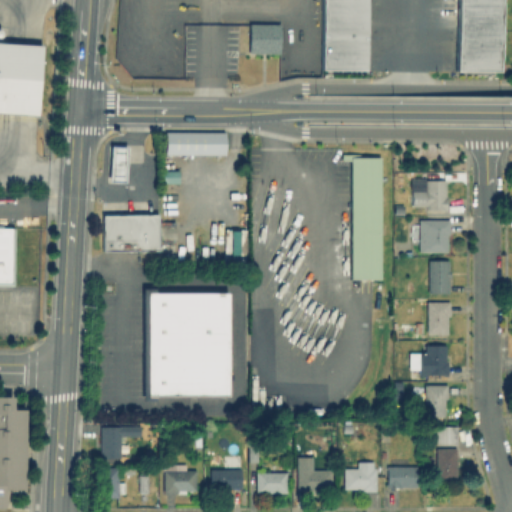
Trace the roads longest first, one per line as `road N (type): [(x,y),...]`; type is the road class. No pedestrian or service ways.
road 1 (secondary): [(55,511),(76,109)]
road 2 (residential): [(507,511),(484,399),(485,132)]
road 3 (secondary): [(511,88),(303,87),(224,109)]
road 4 (secondary): [(224,109),(303,131),(511,132)]
road 5 (secondary): [(511,110),(305,109)]
road 6 (secondary): [(224,109),(76,109)]
